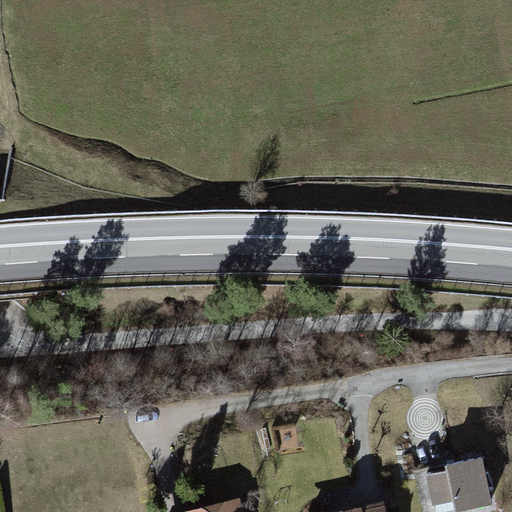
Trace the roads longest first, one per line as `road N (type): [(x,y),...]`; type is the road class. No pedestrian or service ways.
road 1 (residential): [(511,321),(371,321),(0,345)]
road 2 (trunk): [(0,254),(266,245),(511,260)]
